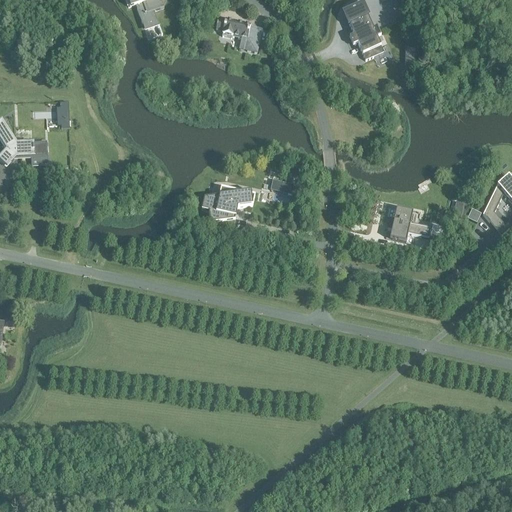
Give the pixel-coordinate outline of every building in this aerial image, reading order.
[(160,0),(133,0),(143,29),(157,24),(153,13),(163,9),(160,0)] [(353,37),(350,38),(354,47),(357,45),(365,62),(383,54),(375,38),(380,36),(376,26),(371,28),(364,12),(345,20),(353,37)] [(215,31),(222,33),(221,36),(222,36),(222,38),(231,40),(232,38),(249,42),(246,52),(256,55),(260,40),(248,37),(250,26),(225,20),(224,23),(217,22),(215,31)] [(0,142),(6,152),(2,156),(0,157),(0,162),(6,169),(10,164),(15,159),(29,159),(34,158),(46,158),(45,144),(34,145),(29,145),(16,146),(5,129),(0,132),(0,142)] [(511,182),(507,177),(496,187),(482,216),(489,224),(503,195),(511,205),(511,182)] [(283,184),(281,191),(288,192),(287,195),(295,197),(297,187),(283,184)] [(201,212),(208,213),(209,225),(232,230),(237,209),(252,207),(254,197),(220,189),(218,198),(203,200),(201,212)] [(456,204),(452,218),(461,220),(464,206),(456,204)] [(396,221),(392,220),(392,221),(389,221),(387,231),(393,233),(391,241),(405,244),(407,236),(428,241),(430,231),(409,226),(412,215),(398,211),(396,221)]
